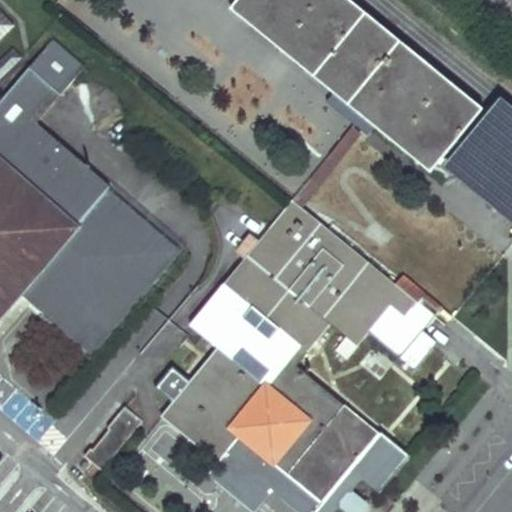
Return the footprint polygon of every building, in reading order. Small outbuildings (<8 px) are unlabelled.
[(430,170),(455,139),(481,108),(348,0),(239,0),(232,8),(363,115),(364,116),(430,170)] [(0,40),(15,26),(0,10),(0,40)] [(23,58),(14,50),(0,64),(0,79),(1,80),(23,58)] [(0,102),(0,158),(79,228),(23,292),(32,300),(47,282),(51,285),(61,275),(87,297),(89,298),(88,300),(89,303),(89,304),(90,306),(91,307),(91,308),(93,310),(94,311),(97,312),(99,312),(101,313),(104,312),(105,311),(107,310),(109,309),(110,309),(110,308),(127,289),(131,292),(156,264),(145,253),(161,235),(109,190),(110,188),(112,185),(38,121),(63,92),(32,66),(0,102)] [(292,200),(302,208),(372,123),(364,116),(363,115),(292,200)] [(0,158),(0,318),(23,292),(79,228),(0,158)] [(47,282),(32,300),(93,352),(182,250),(110,188),(109,190),(161,235),(145,253),(156,264),(131,292),(127,289),(110,308),(110,309),(109,309),(107,310),(105,311),(104,312),(101,313),(99,312),(97,312),(94,311),(93,310),(91,308),(91,307),(90,306),(89,304),(89,303),(88,300),(89,298),(87,297),(61,275),(51,285),(47,282)] [(225,284),(192,325),(219,348),(162,417),(218,463),(240,436),(321,503),(313,511),(334,511),(339,507),(351,492),(361,479),(379,494),(410,457),(380,432),(379,435),(378,434),(297,367),(301,362),(308,355),(332,326),(356,346),(368,332),(400,359),(424,330),(404,314),(416,301),(422,295),(401,278),(395,285),(302,208),(292,200),(223,283),(225,284)] [(435,317),(416,301),(404,314),(424,330),(435,317)] [(403,374),(366,344),(342,372),(348,378),(379,402),(403,374)] [(308,355),(301,362),(314,361),(343,384),(348,378),(342,372),(316,352),(308,355)] [(100,470),(140,422),(123,407),(105,428),(108,430),(91,449),(89,447),(82,456),(100,470)] [(351,492),(339,507),(345,511),(364,511),(369,507),(351,492)]
